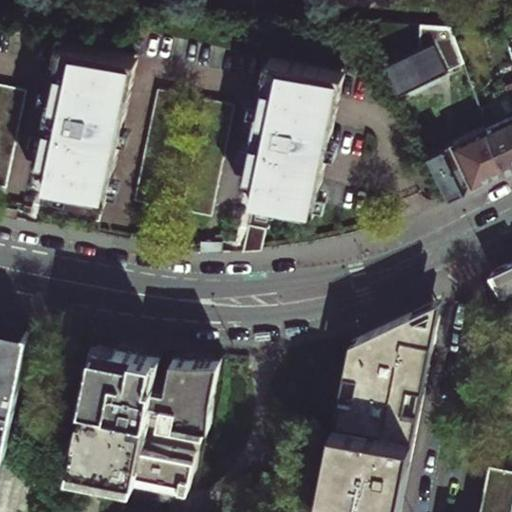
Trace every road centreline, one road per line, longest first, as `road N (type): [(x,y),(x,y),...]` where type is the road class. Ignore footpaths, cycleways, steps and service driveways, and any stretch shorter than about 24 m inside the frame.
road 1 (secondary): [(463,232),(391,271),(298,296),(148,295),(0,266)]
road 2 (residential): [(463,232),(478,304),(435,511)]
